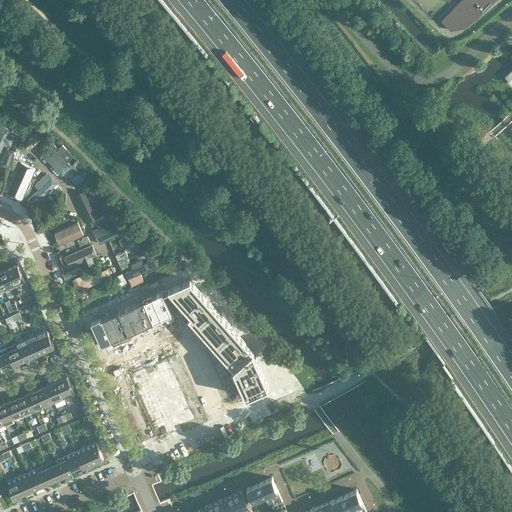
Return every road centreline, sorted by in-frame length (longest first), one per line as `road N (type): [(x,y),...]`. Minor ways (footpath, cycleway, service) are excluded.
road 1 (motorway): [(190,0),(326,169),(511,430)]
road 2 (motorway): [(511,375),(230,0)]
road 3 (unclassified): [(135,473),(80,349)]
road 4 (unclassified): [(80,349),(28,232)]
